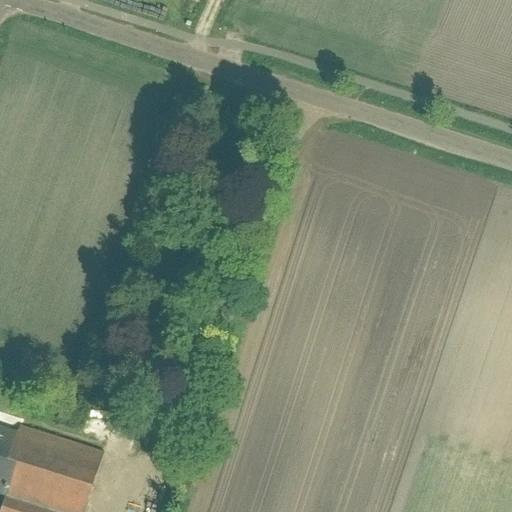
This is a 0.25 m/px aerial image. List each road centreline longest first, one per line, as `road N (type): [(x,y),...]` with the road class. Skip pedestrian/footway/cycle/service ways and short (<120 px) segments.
road 1 (tertiary): [(18,0),(511,158)]
road 2 (unknown): [(194,428),(306,91)]
